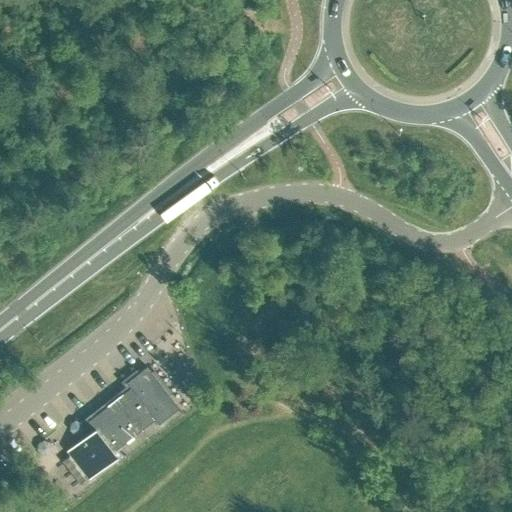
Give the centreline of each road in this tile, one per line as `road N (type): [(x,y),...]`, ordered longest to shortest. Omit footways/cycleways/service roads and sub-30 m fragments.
road 1 (unclassified): [(0,427),(99,350),(181,241),(218,210),(313,191),(350,199),(416,238),(442,243),(468,236),(511,205)]
road 2 (primary): [(334,52),(309,82),(140,206),(134,223)]
road 3 (primary): [(134,223),(151,222),(321,109),(363,94)]
road 4 (primary): [(0,328),(134,223)]
